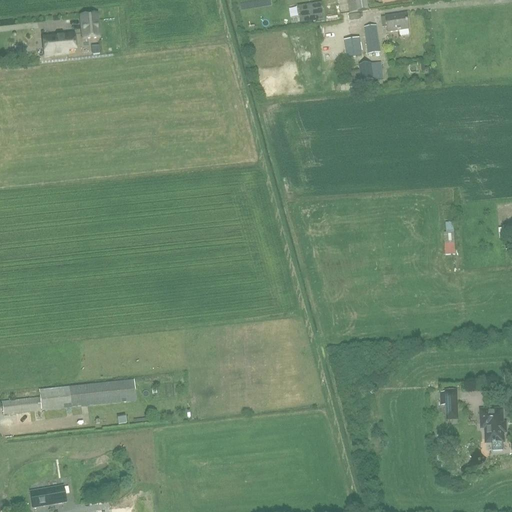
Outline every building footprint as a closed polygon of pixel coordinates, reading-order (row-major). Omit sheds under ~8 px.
[(347,0),(349,13),(368,11),(366,0),(347,0)] [(83,40),(99,38),(97,15),(80,17),(83,40)] [(409,34),(409,30),(406,15),(386,18),(381,19),(382,27),(387,26),(388,33),(399,31),(400,35),(401,37),(408,36),(409,34)] [(352,35),(363,35),(363,26),(352,26),(352,35)] [(368,55),(380,53),(376,26),(364,28),(368,55)] [(67,50),(75,50),(73,35),(62,36),(62,37),(43,39),(45,57),(67,55),(67,50)] [(362,56),(359,39),(344,41),(347,58),(362,56)] [(371,64),(374,81),(383,80),(380,63),(371,64)] [(360,82),(374,81),(371,64),(358,66),(359,70),(351,72),(352,84),(360,82)] [(446,256),(458,256),(458,244),(446,244),(446,256)] [(71,406),(136,400),(134,380),(40,388),(42,410),(64,408),(64,403),(71,403),(71,406)] [(445,405),(446,421),(459,421),(457,392),(439,393),(440,405),(445,405)] [(4,414),(41,412),(41,399),(3,401),(4,414)] [(502,441),(503,441),(502,410),(480,411),(481,429),(485,429),(486,441),(492,441),(493,451),(502,451),(502,441)] [(32,413),(11,414),(12,425),(32,424),(32,413)] [(63,486),(49,489),(30,492),(33,509),(66,503),(63,486)]
